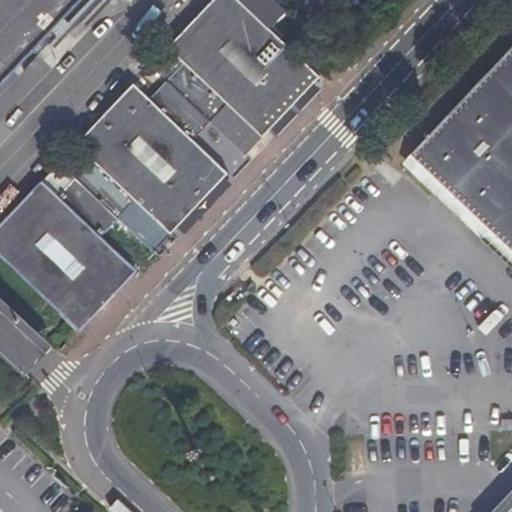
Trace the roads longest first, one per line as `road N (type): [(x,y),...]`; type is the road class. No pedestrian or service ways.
road 1 (unclassified): [(459,0),(190,288),(183,347)]
road 2 (unclassified): [(183,347),(122,359),(87,404),(86,426),(104,466),(147,511)]
road 3 (unclassified): [(307,511),(298,458),(258,401),(183,347)]
